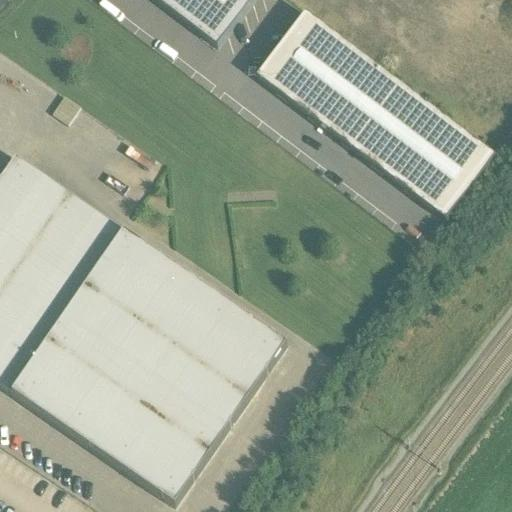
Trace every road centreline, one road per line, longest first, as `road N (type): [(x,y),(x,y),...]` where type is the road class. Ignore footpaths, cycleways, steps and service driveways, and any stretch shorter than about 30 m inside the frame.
road 1 (unknown): [(115,0),(356,182)]
road 2 (unknown): [(0,85),(160,214)]
